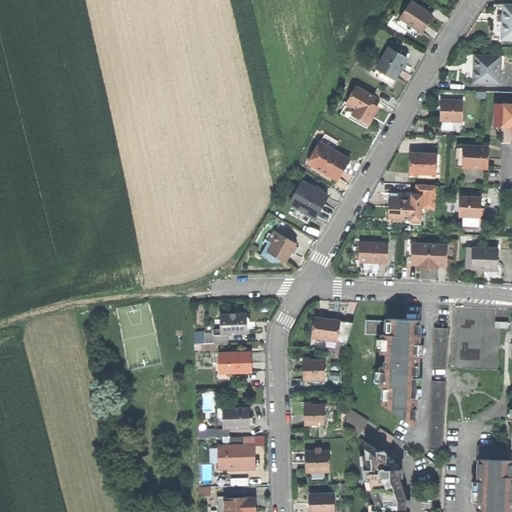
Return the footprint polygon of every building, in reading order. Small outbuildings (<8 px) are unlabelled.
[(400,18),(419,31),(425,24),(431,15),(411,1),(400,18)] [(502,22),(502,40),(511,40),(511,4),(503,5),(502,22)] [(377,68),(395,79),(401,69),(407,57),(389,47),(377,68)] [(466,67),(465,77),(487,78),(488,58),(466,58),(466,67)] [(391,85),(395,79),(377,68),(374,75),(391,85)] [(351,114),(369,124),(373,117),(378,108),(372,105),(369,103),(373,95),(356,86),(347,103),(355,107),(351,114)] [(440,110),(440,119),(462,119),(462,100),(440,100),(440,110)] [(367,128),(369,124),(351,114),(355,107),(347,103),(341,114),(367,128)] [(511,104),(502,105),(502,126),(511,126),(511,131),(511,130),(511,104)] [(325,134),(320,142),(334,150),(338,141),(325,134)] [(309,163),(339,180),(344,171),(348,162),(338,156),(339,153),(334,150),(320,142),(309,163)] [(455,167),(463,168),(464,146),(456,146),(455,167)] [(464,146),(463,168),(487,168),(487,157),(487,147),(464,146)] [(350,159),(339,153),(338,156),(348,162),(350,159)] [(409,162),(409,173),(432,174),(432,153),(409,153),(409,162)] [(291,204),(316,218),(322,207),(328,196),(303,182),(291,204)] [(420,185),(419,194),(423,194),(422,208),(436,209),(437,186),(420,185)] [(390,207),(389,219),(411,220),(412,194),(399,193),(398,199),(390,199),(390,207)] [(419,194),(412,194),(411,220),(422,220),(422,208),(423,194),(419,194)] [(460,196),(459,216),(462,216),(480,217),(481,203),(481,197),(460,196)] [(480,227),(480,217),(462,216),(461,226),(480,227)] [(269,252),(287,262),(292,253),(297,244),(275,231),(269,240),(274,243),(269,252)] [(363,243),(362,264),(374,265),(388,265),(389,244),(363,243)] [(412,243),(412,264),(421,264),(421,267),(430,268),(438,268),(439,265),(447,265),(447,244),(412,243)] [(475,249),(474,270),(485,270),(498,270),(499,250),(475,249)] [(246,314),(225,315),(226,335),(228,335),(247,334),(247,324),(246,314)] [(318,319),(315,338),(338,341),(340,322),(330,320),(318,319)] [(383,406),(415,426),(419,320),(408,320),(387,319),(387,321),(366,320),(365,334),(382,335),(381,354),(388,354),(387,359),(385,360),(383,362),(383,366),(381,366),(380,386),(384,386),(383,406)] [(353,323),(340,322),(338,341),(338,342),(347,344),(353,323)] [(433,369),(446,369),(448,328),(434,328),(433,369)] [(195,345),(205,345),(204,335),(194,335),(195,345)] [(229,344),(228,335),(226,335),(221,335),(216,336),(215,336),(215,345),(229,344)] [(511,343),(511,358),(511,357),(511,445),(480,445),(480,459),(511,460),(511,343)] [(220,374),(252,373),(252,363),(252,354),(219,355),(220,374)] [(303,382),(324,381),(323,361),(302,362),(303,372),(303,382)] [(445,381),(432,381),(429,449),(442,449),(445,381)] [(304,426),(325,426),(325,406),(304,407),(304,417),(304,426)] [(358,438),(369,421),(346,406),(347,432),(358,438)] [(229,409),(229,429),(250,429),(250,418),(250,408),(229,409)] [(380,428),(376,435),(390,444),(394,437),(380,428)] [(376,435),(373,440),(387,449),(390,444),(376,435)] [(373,440),(369,446),(383,455),(387,449),(373,440)] [(405,511),(406,499),(398,477),(402,477),(402,473),(402,469),(396,469),(394,462),(383,455),(369,446),(365,443),(366,462),(363,462),(367,481),(370,481),(377,504),(376,511),(405,511)] [(256,446),(219,448),(220,470),(230,470),(249,469),(249,471),(257,471),(256,458),(256,446)] [(308,465),(308,476),(330,475),(329,454),(321,454),(315,455),(308,455),(308,465)] [(509,511),(510,511),(510,506),(511,506),(511,475),(511,476),(511,474),(511,460),(480,459),(477,511),(509,511)] [(334,511),(334,497),(312,498),(312,511),(334,511)] [(225,499),(224,511),(247,511),(248,510),(253,510),(253,499),(225,499)]
